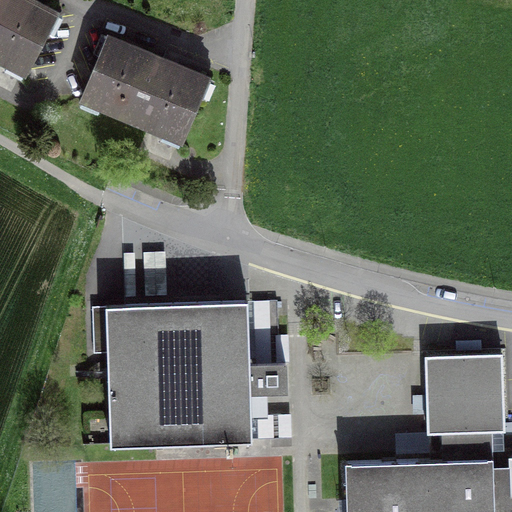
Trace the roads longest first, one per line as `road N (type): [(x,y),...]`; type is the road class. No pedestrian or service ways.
road 1 (residential): [(511,317),(356,283),(227,241)]
road 2 (residential): [(246,0),(227,241)]
